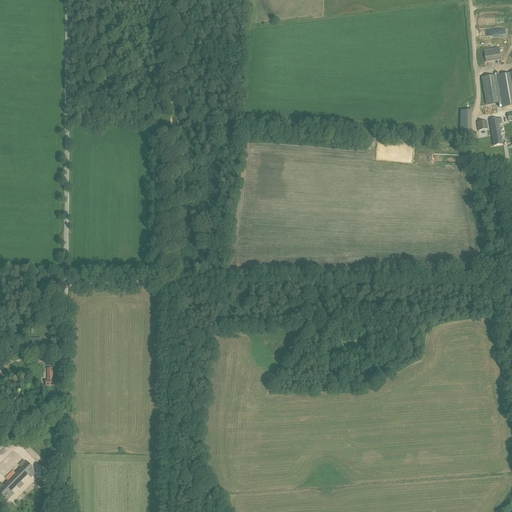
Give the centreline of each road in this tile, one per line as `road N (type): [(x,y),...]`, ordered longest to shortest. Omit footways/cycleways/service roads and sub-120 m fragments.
road 1 (unclassified): [(63,511),(68,0)]
road 2 (track): [(65,283),(511,273)]
